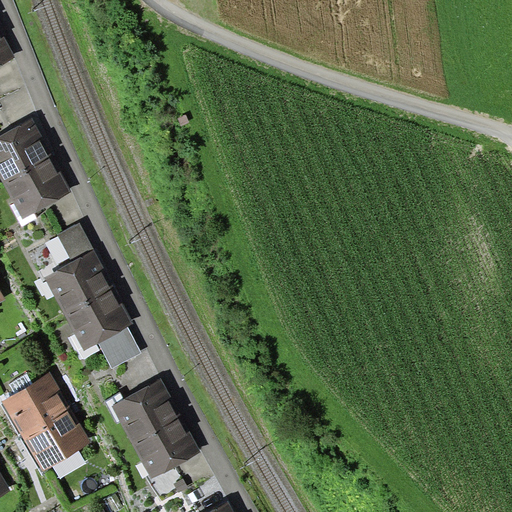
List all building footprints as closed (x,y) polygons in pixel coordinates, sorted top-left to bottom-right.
[(0,65),(15,57),(0,28),(0,65)] [(33,119),(0,136),(0,176),(3,183),(53,156),(33,119)] [(72,192),(53,156),(3,183),(23,219),(72,192)] [(58,234),(73,262),(94,251),(79,223),(58,234)] [(73,262),(44,278),(64,314),(114,287),(94,251),(73,262)] [(134,323),(114,287),(64,314),(84,350),(98,342),(128,327),(134,323)] [(142,353),(128,327),(98,342),(112,368),(142,353)] [(2,399),(43,470),(92,442),(51,371),(2,399)] [(162,379),(112,406),(132,443),(182,416),(162,379)] [(201,452),(182,416),(132,443),(152,478),(201,452)] [(0,496),(11,490),(0,471),(0,496)] [(211,511),(234,511),(229,502),(211,511)]
